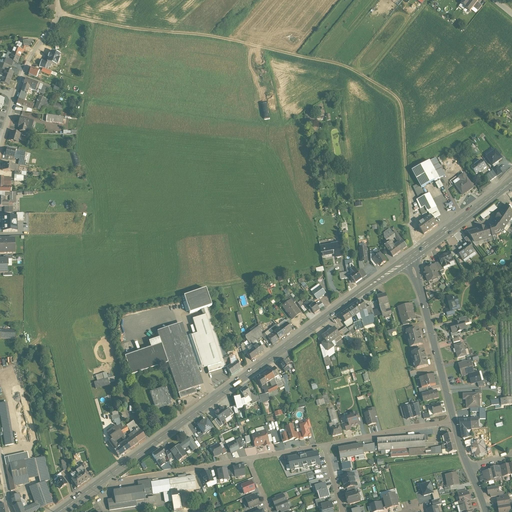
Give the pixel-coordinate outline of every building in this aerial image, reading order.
[(464,0),(461,4),(466,7),(465,8),(470,12),(477,2),(478,2),(475,0),(464,0)] [(482,6),(477,2),(473,8),(478,12),(482,6)] [(18,43),(16,43),(12,55),(19,58),(20,58),(22,51),(20,50),(22,44),(20,44),(19,42),(18,43)] [(60,55),(51,52),(47,63),(52,64),(56,66),(60,55)] [(19,58),(12,55),(9,61),(13,62),(17,64),(19,58)] [(50,68),(52,64),(47,63),(42,61),(39,67),(47,70),(48,68),(50,68)] [(39,71),(31,68),(28,75),(36,78),(38,75),(39,71)] [(13,73),(5,70),(5,71),(3,77),(11,80),(13,73)] [(11,80),(3,77),(0,83),(8,86),(11,80)] [(34,82),(26,79),(23,87),(28,89),(31,90),(34,82)] [(23,87),(18,99),(23,101),(28,89),(23,87)] [(23,101),(18,99),(16,105),(21,107),(21,106),(27,108),(32,110),(34,105),(23,101)] [(37,101),(34,109),(41,111),(44,104),(37,101)] [(60,113),(63,107),(50,102),(48,108),(60,113)] [(64,117),(46,115),(46,122),(63,124),(64,117)] [(29,120),(20,118),(18,126),(18,128),(20,129),(21,127),(26,129),(27,125),(29,120)] [(20,135),(11,132),(9,141),(14,142),(14,141),(18,142),(20,135)] [(16,150),(7,148),(5,156),(14,158),(15,155),(16,150)] [(487,158),(494,169),(497,167),(495,164),(502,159),(496,152),(487,158)] [(443,161),(445,166),(460,159),(457,154),(443,161)] [(18,156),(14,156),(14,158),(20,160),(19,166),(24,166),(26,161),(24,160),(24,157),(20,156),(20,157),(18,156)] [(445,176),(436,158),(429,161),(434,170),(435,172),(439,170),(443,177),(445,176)] [(429,161),(412,171),(422,189),(435,181),(430,173),(434,170),(429,161)] [(482,162),(471,169),(476,175),(486,168),(482,162)] [(494,169),(492,170),(497,177),(502,173),(497,167),(494,169)] [(434,170),(430,173),(435,181),(439,179),(435,172),(434,170)] [(458,175),(450,181),(453,186),(455,185),(453,182),(459,178),(460,177),(458,174),(458,175)] [(466,178),(464,174),(460,177),(459,178),(463,183),(457,188),(463,196),(474,188),(466,178)] [(3,178),(0,177),(0,192),(9,193),(9,188),(2,188),(3,187),(3,178)] [(459,178),(453,182),(455,185),(457,188),(463,183),(459,178)] [(420,187),(414,190),(419,199),(425,197),(420,187)] [(419,199),(416,201),(420,209),(425,207),(434,202),(432,199),(431,199),(429,195),(428,195),(425,197),(419,199)] [(449,213),(455,211),(449,196),(443,198),(449,213)] [(4,197),(0,197),(0,206),(5,207),(8,207),(8,202),(4,202),(4,197)] [(434,202),(425,207),(427,213),(428,213),(437,208),(434,202)] [(480,215),(483,219),(497,209),(494,205),(480,215)] [(497,220),(493,226),(492,226),(489,227),(492,238),(500,236),(511,217),(511,212),(506,205),(500,215),(499,215),(496,219),(497,220)] [(437,208),(428,213),(431,217),(431,216),(433,219),(440,215),(437,208)] [(431,217),(420,225),(421,227),(419,228),(424,235),(437,225),(433,219),(431,216),(431,217)] [(2,218),(3,232),(17,232),(17,221),(17,217),(2,218)] [(484,228),(479,229),(480,230),(477,231),(476,230),(476,231),(468,233),(475,243),(492,238),(489,227),(488,227),(487,228),(485,228),(484,228)] [(402,240),(396,231),(392,234),(395,238),(399,243),(402,240)] [(392,234),(391,235),(390,234),(387,236),(384,238),(387,243),(395,238),(392,234)] [(12,239),(0,239),(0,253),(12,253),(12,251),(14,251),(14,242),(12,242),(12,239)] [(402,240),(399,243),(396,246),(400,252),(407,247),(402,240)] [(467,242),(463,245),(464,246),(462,247),(468,256),(474,252),(467,242)] [(341,258),(339,244),(323,247),(325,257),(335,255),(336,259),(341,258)] [(392,249),(389,251),(393,257),(400,252),(396,246),(392,249)] [(462,247),(460,248),(456,250),(456,251),(459,254),(463,260),(468,256),(462,247)] [(386,262),(378,251),(374,254),(376,257),(373,259),(377,266),(379,264),(380,266),(386,262)] [(441,257),(439,258),(440,262),(443,268),(449,265),(448,263),(453,261),(450,253),(441,257)] [(3,259),(0,259),(0,273),(3,273),(7,273),(7,266),(8,266),(8,260),(8,259),(3,259)] [(433,267),(425,270),(427,274),(425,275),(428,282),(432,281),(432,279),(435,278),(434,275),(436,274),(436,273),(433,267)] [(362,269),(357,272),(362,279),(367,276),(362,269)] [(357,272),(351,277),(356,284),(362,279),(357,272)] [(312,293),(317,300),(326,294),(320,287),(312,293)] [(206,289),(184,297),(186,303),(183,303),(186,312),(189,311),(190,314),(203,309),(207,308),(210,307),(212,306),(206,289)] [(389,304),(386,294),(381,296),(384,306),(389,304)] [(290,295),(286,298),(289,302),(290,301),(293,304),(296,302),(290,295)] [(453,296),(447,298),(450,309),(452,308),(460,306),(457,298),(454,299),(453,296)] [(312,306),(307,310),(308,310),(310,313),(313,311),(315,314),(320,310),(319,309),(317,306),(312,299),(309,301),(309,302),(312,306)] [(293,304),(290,301),(289,302),(286,304),(288,306),(286,308),(288,312),(287,312),(292,319),(300,313),(293,304)] [(367,308),(362,301),(355,307),(359,313),(360,314),(360,315),(363,313),(362,312),(366,309),(367,309),(367,308)] [(412,304),(398,308),(399,313),(402,312),(404,322),(405,322),(408,321),(409,321),(410,321),(414,320),(411,310),(413,309),(412,304)] [(375,321),(371,306),(367,308),(367,309),(366,309),(369,316),(368,317),(370,322),(372,321),(375,321)] [(355,307),(347,312),(352,318),(359,313),(355,307)] [(450,309),(446,310),(448,316),(454,315),(452,308),(450,309)] [(352,318),(347,312),(341,316),(346,322),(352,318)] [(210,315),(206,316),(221,364),(207,368),(209,372),(226,367),(224,362),(223,357),(210,315)] [(221,364),(206,316),(205,316),(192,320),(197,334),(207,368),(221,364)] [(368,317),(361,319),(364,327),(373,324),(372,321),(370,322),(368,317)] [(465,321),(460,322),(449,325),(452,334),(467,330),(465,325),(465,322),(466,322),(465,321)] [(511,321),(500,322),(503,399),(511,397),(511,321)] [(286,323),(279,329),(284,336),(292,330),(289,327),(286,323)] [(353,324),(347,328),(352,334),(356,332),(353,324)] [(187,349),(185,344),(185,343),(183,338),(183,337),(182,337),(180,331),(181,331),(180,331),(178,325),(179,325),(178,325),(172,327),(171,327),(165,330),(164,330),(158,332),(157,332),(157,333),(158,332),(159,338),(159,339),(160,339),(162,344),(161,344),(162,345),(164,350),(164,351),(166,356),(166,357),(168,363),(170,369),(172,375),(174,381),(174,382),(176,387),(176,388),(178,393),(178,394),(179,394),(180,398),(196,393),(195,388),(199,387),(200,387),(199,386),(197,381),(197,380),(195,374),(193,368),(191,362),(189,356),(189,355),(187,350),(187,349)] [(255,348),(259,344),(258,341),(262,337),(262,336),(259,326),(245,337),(247,342),(249,345),(250,345),(252,344),(255,348)] [(347,328),(346,327),(342,330),(344,337),(352,334),(347,328)] [(338,333),(335,328),(329,332),(334,341),(340,336),(341,336),(338,333)] [(279,329),(274,333),(279,340),(284,336),(279,329)] [(395,329),(387,331),(389,337),(397,335),(395,329)] [(418,329),(407,332),(407,333),(408,337),(407,337),(409,343),(410,343),(411,347),(411,348),(417,346),(422,345),(420,339),(421,339),(420,336),(418,329)] [(15,332),(0,331),(0,332),(0,339),(15,340),(15,332)] [(334,341),(329,332),(322,337),(326,342),(328,345),(331,343),(334,341)] [(279,340),(274,333),(267,338),(269,341),(272,345),(279,340)] [(207,368),(197,334),(192,336),(202,369),(207,368)] [(202,369),(192,336),(187,337),(190,348),(198,371),(202,369)] [(328,345),(326,342),(322,344),(328,352),(334,347),(331,343),(328,345)] [(161,344),(125,357),(131,376),(168,363),(161,344)] [(249,345),(246,347),(243,344),(240,345),(244,355),(246,354),(249,352),(248,351),(249,351),(250,351),(253,349),(250,345),(249,345)] [(255,348),(252,344),(250,345),(253,349),(258,356),(263,351),(258,345),(255,348)] [(463,344),(454,346),(458,358),(466,356),(463,344)] [(198,371),(190,348),(187,349),(187,350),(189,355),(189,356),(191,362),(193,368),(195,374),(199,373),(198,371)] [(249,352),(246,354),(251,360),(258,356),(253,349),(250,351),(249,352)] [(418,352),(413,353),(413,354),(414,358),(413,358),(415,364),(416,364),(417,368),(417,369),(428,366),(426,360),(427,360),(426,357),(425,357),(423,351),(418,352)] [(286,360),(279,364),(285,372),(289,369),(288,367),(290,365),(286,360)] [(231,365),(226,369),(231,375),(240,369),(237,361),(231,365)] [(471,361),(459,364),(462,377),(469,375),(474,374),(471,361)] [(274,368),(270,371),(274,379),(276,377),(279,375),(274,368)] [(270,371),(262,376),(264,380),(266,384),(272,380),(274,379),(270,371)] [(103,373),(96,375),(97,381),(105,379),(103,373)] [(474,374),(469,375),(472,384),(477,383),(481,382),(481,381),(479,373),(474,374)] [(421,378),(420,379),(422,388),(422,389),(427,387),(436,385),(433,375),(421,378)] [(264,380),(262,376),(257,380),(261,387),(266,384),(264,380)] [(108,379),(94,383),(96,389),(109,385),(108,379)] [(274,386),(267,390),(268,393),(277,388),(276,385),(274,386)] [(245,388),(239,392),(244,399),(250,395),(245,388)] [(161,389),(152,392),(156,405),(157,405),(160,404),(161,406),(164,405),(169,403),(166,395),(163,396),(161,390),(161,389)] [(426,394),(426,395),(423,396),(424,398),(422,399),(423,403),(438,399),(437,392),(426,394)] [(265,394),(259,396),(262,404),(270,400),(268,393),(265,394)] [(324,398),(316,400),(318,406),(329,403),(327,393),(323,394),(324,398)] [(475,394),(463,395),(464,400),(466,400),(466,409),(470,409),(476,409),(479,408),(479,394),(475,394)] [(239,397),(234,399),(236,406),(237,409),(242,407),(242,406),(244,405),(243,400),(243,399),(240,400),(239,397)] [(511,397),(503,399),(491,400),(491,406),(501,405),(501,406),(511,405),(511,397)] [(13,445),(6,403),(0,403),(0,416),(5,446),(13,445)] [(440,404),(431,406),(431,407),(427,408),(428,412),(432,411),(433,415),(442,412),(440,404)] [(416,405),(410,407),(413,418),(420,416),(419,412),(417,405),(416,405)] [(234,414),(228,407),(225,409),(229,415),(230,417),(234,414)] [(404,409),(406,416),(407,420),(413,418),(410,407),(404,409)] [(220,410),(218,412),(217,411),(215,413),(215,414),(217,418),(220,422),(229,415),(225,409),(224,408),(223,408),(220,410)] [(329,424),(332,437),(342,434),(335,408),(328,410),(331,423),(329,424)] [(373,412),(365,415),(366,419),(366,420),(366,422),(367,422),(368,426),(376,424),(374,417),(373,412)] [(356,413),(350,415),(351,418),(348,419),(349,424),(351,430),(350,428),(359,425),(358,419),(357,417),(359,415),(357,414),(356,413)] [(217,418),(214,420),(219,428),(223,425),(220,422),(217,418)] [(471,419),(460,420),(461,430),(464,430),(463,428),(471,428),(471,419)] [(212,428),(207,420),(204,422),(203,422),(200,424),(201,424),(198,427),(204,434),(207,432),(207,433),(210,431),(209,430),(212,428)] [(302,432),(298,433),(299,439),(299,440),(304,439),(308,438),(309,438),(310,438),(311,437),(311,435),(309,435),(309,434),(310,434),(309,431),(308,431),(308,428),(307,424),(305,421),(302,423),(300,424),(299,425),(299,428),(301,428),(302,432)] [(145,438),(133,422),(126,426),(130,432),(132,435),(138,443),(145,438)] [(294,433),(293,427),(291,426),(287,428),(286,429),(287,432),(288,432),(290,441),(295,439),(295,441),(299,439),(298,433),(297,433),(295,434),(294,433)] [(116,427),(107,433),(112,440),(114,443),(121,438),(123,436),(121,432),(116,427)] [(265,432),(256,434),(256,437),(252,438),(255,447),(264,445),(264,447),(269,445),(266,436),(265,431),(265,432)] [(287,432),(280,434),(283,443),(290,441),(288,432),(287,432)] [(453,434),(440,437),(442,444),(443,444),(444,446),(442,446),(447,445),(455,443),(453,434)] [(138,443),(132,435),(128,437),(130,439),(127,441),(125,442),(130,449),(138,443)] [(424,436),(377,439),(378,451),(386,451),(391,451),(391,450),(425,448),(425,441),(424,436)] [(190,438),(179,446),(182,450),(188,445),(193,441),(190,438)] [(242,438),(235,442),(239,449),(244,447),(242,438)] [(472,439),(464,441),(466,448),(471,446),(474,445),(472,439)] [(114,443),(112,440),(109,442),(114,450),(118,448),(114,443)] [(193,441),(188,445),(193,451),(198,448),(193,441)] [(235,441),(227,445),(230,453),(239,450),(239,449),(235,442),(235,441)] [(474,445),(471,446),(472,449),(471,450),(473,455),(474,455),(475,457),(487,454),(483,442),(474,445)] [(455,443),(447,445),(448,449),(449,454),(457,452),(455,443)] [(374,444),(362,446),(364,453),(370,452),(370,453),(375,452),(374,444)] [(118,448),(114,450),(119,457),(127,451),(122,445),(118,448)] [(218,445),(210,449),(214,457),(222,453),(221,449),(218,445)] [(362,445),(352,446),(354,457),(364,455),(362,446),(362,445)] [(171,451),(170,452),(173,455),(175,457),(179,462),(186,456),(182,450),(179,446),(178,446),(171,451)] [(352,446),(339,449),(341,460),(347,458),(354,457),(352,446)] [(442,446),(435,448),(435,455),(443,454),(442,446)] [(425,448),(391,450),(391,451),(391,454),(391,458),(426,455),(425,450),(425,448)] [(160,449),(152,455),(157,462),(161,459),(165,456),(160,449)] [(171,451),(170,450),(166,453),(169,461),(175,457),(173,455),(170,452),(171,451)] [(27,452),(4,457),(5,466),(24,462),(28,480),(38,478),(34,459),(29,460),(27,452)] [(291,471),(320,465),(318,453),(289,459),(291,471)] [(44,457),(34,459),(40,484),(44,482),(50,481),(44,457)] [(86,467),(83,463),(86,461),(84,457),(77,461),(83,469),(86,467)] [(347,458),(341,460),(343,470),(347,469),(351,469),(350,462),(348,463),(347,458)] [(165,465),(161,459),(157,462),(163,470),(172,469),(171,464),(169,462),(165,465)] [(24,462),(5,466),(10,491),(16,490),(15,486),(29,483),(28,480),(24,462)] [(509,464),(502,466),(503,466),(505,476),(511,475),(509,464)] [(245,475),(243,466),(233,468),(235,477),(245,475)] [(226,469),(217,471),(219,477),(219,481),(228,479),(226,469)] [(78,475),(76,471),(73,474),(72,472),(69,474),(73,479),(72,480),(77,488),(83,483),(78,476),(78,475)] [(82,473),(78,476),(83,483),(89,478),(83,471),(81,472),(82,473)] [(209,472),(201,476),(202,478),(204,485),(206,484),(213,482),(209,472)] [(456,473),(445,475),(448,487),(450,487),(459,485),(458,480),(457,480),(456,473)] [(344,477),(342,478),(341,479),(342,480),(342,481),(343,483),(355,480),(353,474),(351,475),(344,477)] [(185,476),(177,477),(178,479),(168,480),(168,481),(170,491),(170,492),(177,491),(195,488),(193,476),(185,478),(185,476)] [(57,486),(60,489),(66,484),(61,477),(58,480),(57,478),(54,481),(55,482),(55,483),(54,484),(56,487),(57,486)] [(204,485),(202,478),(198,480),(202,488),(207,486),(206,484),(204,485)] [(138,488),(113,492),(114,499),(107,500),(109,510),(136,506),(136,501),(145,500),(144,494),(152,493),(152,494),(163,492),(170,491),(168,481),(150,483),(150,480),(137,482),(138,488)] [(355,480),(343,483),(344,486),(344,487),(344,488),(345,488),(345,489),(347,489),(354,487),(356,486),(355,480)] [(28,508),(24,510),(25,511),(34,511),(52,504),(44,482),(40,484),(30,487),(36,505),(28,508)] [(241,486),(244,495),(255,490),(251,482),(241,486)] [(319,485),(315,487),(317,493),(318,493),(327,490),(325,484),(319,485)] [(421,486),(424,496),(432,494),(433,494),(433,492),(430,484),(421,486)] [(498,487),(487,489),(488,495),(490,494),(491,497),(499,496),(501,496),(501,492),(499,492),(498,487)] [(327,490),(318,493),(320,499),(320,500),(324,498),(330,497),(328,490),(327,490)] [(434,501),(440,499),(438,490),(433,492),(433,494),(432,494),(434,501)] [(172,502),(170,491),(163,492),(165,503),(172,502)] [(177,491),(170,492),(173,511),(181,510),(179,496),(178,496),(177,491)] [(356,493),(347,495),(348,498),(347,499),(348,502),(349,502),(350,505),(360,502),(358,492),(356,493)] [(468,494),(458,496),(460,502),(469,499),(469,500),(470,499),(469,493),(468,493),(468,494)] [(18,504),(17,500),(21,499),(18,494),(11,497),(13,507),(18,504)] [(394,494),(389,496),(392,508),(398,507),(397,504),(395,496),(394,494)] [(155,496),(147,498),(148,499),(145,500),(136,501),(136,506),(148,504),(148,505),(156,504),(155,496)] [(284,496),(276,500),(273,501),(275,506),(286,502),(284,496)] [(389,496),(383,497),(386,507),(387,510),(392,508),(389,496)] [(253,499),(246,501),(249,509),(258,505),(255,498),(254,498),(253,499)] [(508,498),(499,500),(497,500),(498,507),(510,505),(508,498)] [(25,502),(21,499),(17,500),(18,504),(20,503),(23,511),(24,510),(28,508),(25,502)] [(434,501),(432,501),(434,508),(437,507),(437,506),(442,505),(440,499),(434,501)] [(469,499),(460,502),(459,502),(461,511),(472,511),(469,500),(469,499)] [(286,502),(275,506),(277,511),(280,511),(289,507),(286,502)] [(18,504),(13,507),(14,511),(25,511),(24,510),(23,511),(20,503),(18,504)] [(326,504),(321,505),(321,506),(323,511),(334,509),(332,503),(326,504)] [(378,503),(370,505),(372,511),(378,511),(381,511),(378,503)]
